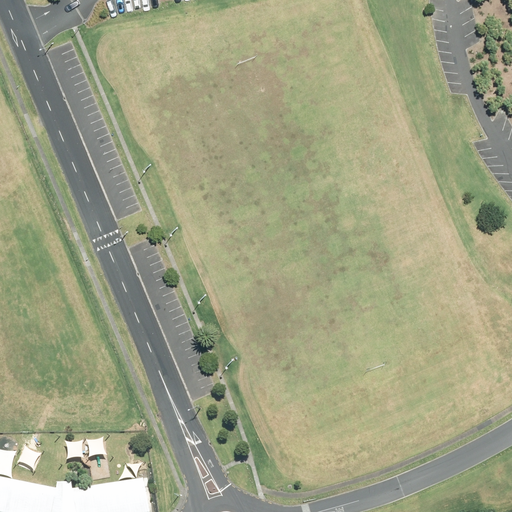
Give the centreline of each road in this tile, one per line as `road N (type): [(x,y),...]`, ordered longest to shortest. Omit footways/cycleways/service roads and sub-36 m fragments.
road 1 (tertiary): [(166,378),(4,0)]
road 2 (tertiary): [(204,510),(166,378)]
road 3 (tertiary): [(166,378),(226,496)]
